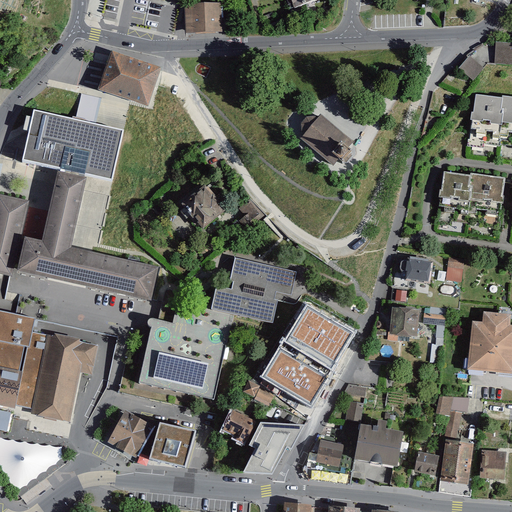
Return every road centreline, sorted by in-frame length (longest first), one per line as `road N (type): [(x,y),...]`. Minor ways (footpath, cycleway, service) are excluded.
road 1 (residential): [(169,46),(230,157),(282,222),(321,247),(350,243),(366,223),(431,81),(465,32)]
road 2 (residential): [(283,490),(363,349),(418,136)]
road 3 (tertiary): [(511,511),(283,490)]
road 4 (tertiary): [(267,491),(81,482)]
road 5 (residential): [(349,37),(169,46)]
road 6 (tertiary): [(0,121),(75,28)]
